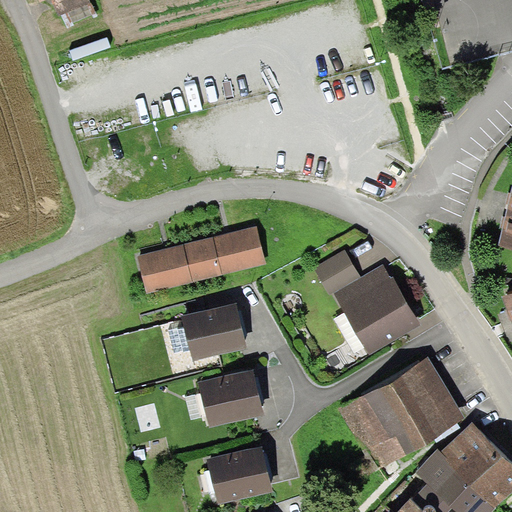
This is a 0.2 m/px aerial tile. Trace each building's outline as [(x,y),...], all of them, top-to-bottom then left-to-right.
[(89,0),(37,0),(39,2),(44,0),(51,0),(58,17),(61,15),(66,26),(96,14),(89,0)] [(511,186),(497,246),(511,249),(511,186)] [(137,256),(146,293),(266,264),(257,226),(137,256)] [(345,249),(313,267),(329,295),(334,292),(361,277),(345,249)] [(361,277),(334,292),(369,355),(421,325),(393,277),(391,278),(383,264),(361,277)] [(511,295),(503,299),(511,323),(511,295)] [(236,303),(182,316),(185,328),(191,351),(193,361),(247,348),(236,303)] [(183,352),(191,351),(185,328),(178,330),(178,328),(168,331),(174,353),(183,351),(183,352)] [(428,356),(341,409),(364,448),(378,471),(465,418),(428,356)] [(198,381),(209,428),(263,415),(253,369),(198,381)] [(511,492),(511,462),(472,421),(440,453),(497,507),(511,492)] [(207,459),(218,504),(273,492),(262,446),(207,459)] [(365,479),(378,471),(364,448),(350,456),(365,479)] [(440,453),(436,450),(415,471),(427,483),(411,500),(423,511),(448,511),(453,508),(457,511),(492,511),(497,507),(440,453)] [(423,511),(411,500),(410,498),(396,511),(423,511)]
